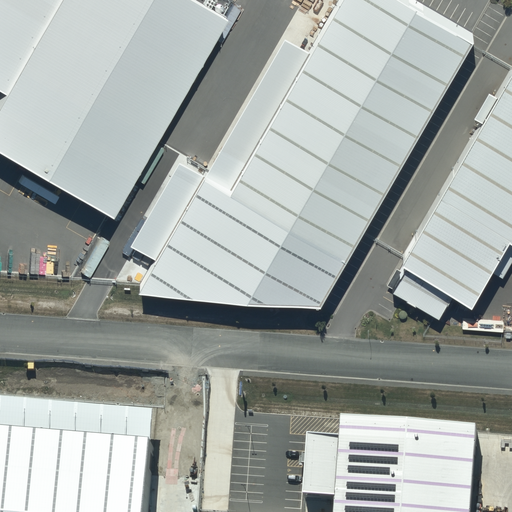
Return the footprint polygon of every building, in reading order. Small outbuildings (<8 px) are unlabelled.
[(224,18),(192,0),(55,0),(0,96),(0,153),(109,216),(224,18)] [(323,0),(155,292),(319,305),(476,34),(415,0),(323,0)] [(511,78),(499,71),(377,283),(428,312),(441,289),(469,305),(505,241),(511,244),(511,78)] [(338,417),(327,511),(469,511),(478,432),(338,417)] [(142,511),(148,435),(0,423),(0,511),(142,511)]
